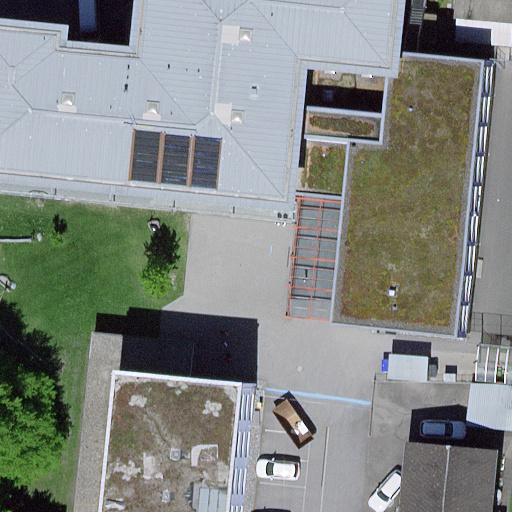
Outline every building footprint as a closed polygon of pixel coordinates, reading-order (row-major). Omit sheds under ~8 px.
[(0,9),(0,189),(322,228),(341,73),(424,84),(434,0),(159,0),(156,28),(0,9)] [(511,0),(455,0),(454,18),(511,23),(511,0)] [(422,125),(375,121),(354,336),(503,351),(511,261),(511,71),(471,68),(469,96),(426,92),(422,125)] [(74,511),(110,511),(124,375),(128,339),(92,336),(74,511)] [(233,511),(245,387),(124,375),(110,511),(233,511)] [(511,387),(472,384),(467,421),(493,430),(511,431),(511,387)] [(492,511),(499,453),(406,444),(399,511),(492,511)]
